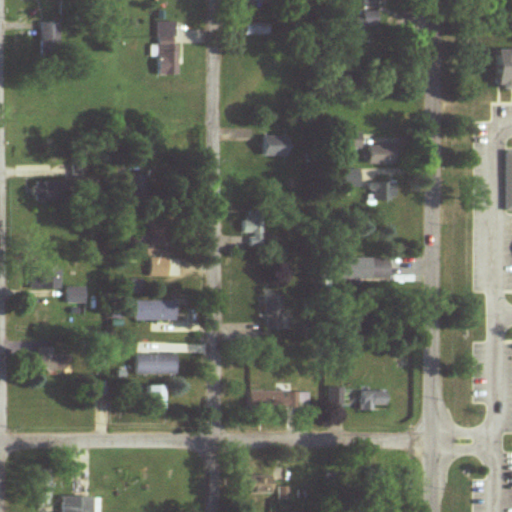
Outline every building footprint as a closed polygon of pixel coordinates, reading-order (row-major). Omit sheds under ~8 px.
[(375,27),(375,14),(361,14),(361,27),(375,27)] [(58,23),(40,23),(40,51),(58,51),(58,23)] [(155,23),(157,77),(176,76),(174,23),(155,23)] [(511,90),(511,50),(495,51),(495,91),(511,90)] [(359,134),(337,134),(337,151),(359,151),(359,134)] [(262,158),(286,158),(286,137),(262,137),(262,158)] [(366,165),(399,165),(399,147),(366,147),(366,165)] [(357,170),(341,170),(341,189),(357,189),(357,170)] [(121,199),(144,199),(144,172),(121,172),(121,199)] [(62,183),(29,183),(29,202),(62,202),(62,183)] [(392,183),(369,183),(369,201),(392,201),(392,183)] [(263,214),(241,214),(241,234),(248,234),(248,248),(263,248),(263,214)] [(148,245),(161,245),(161,222),(148,222),(148,245)] [(166,278),(166,259),(147,259),(147,278),(166,278)] [(388,282),(388,259),(337,259),(337,282),(388,282)] [(58,270),(27,270),(27,290),(57,290),(58,270)] [(81,304),(81,290),(65,290),(65,304),(81,304)] [(282,297),(264,297),(264,331),(282,331),(282,297)] [(174,301),(133,301),(133,322),(174,322),(174,301)] [(64,371),(64,348),(34,348),(34,371),(64,371)] [(133,375),(174,375),(174,355),(133,355),(133,375)] [(163,386),(144,386),(144,410),(163,410),(163,386)] [(328,389),(328,404),(341,404),(341,389),(328,389)] [(384,409),(384,392),(358,392),(358,409),(384,409)] [(307,393),(248,393),(248,412),(307,412),(307,393)] [(30,506),(49,506),(49,472),(30,472),(30,506)] [(269,496),(269,476),(248,476),(248,496),(269,496)] [(60,498),(60,511),(90,511),(90,498),(60,498)]
